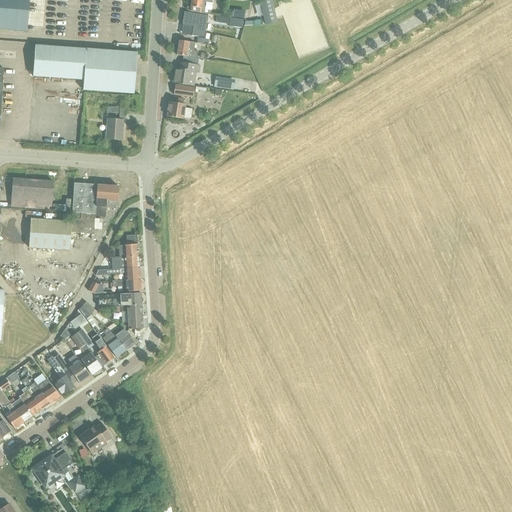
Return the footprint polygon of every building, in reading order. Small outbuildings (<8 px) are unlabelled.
[(0,0),(0,29),(26,32),(28,0),(0,0)] [(191,0),(190,12),(208,15),(211,16),(212,0),(191,0)] [(272,1),(261,4),(266,26),(277,23),(272,1)] [(184,12),(182,24),(193,26),(192,36),(205,38),(206,31),(206,28),(208,16),(184,12)] [(229,24),(229,26),(242,28),(243,21),(230,19),(229,24)] [(177,55),(183,56),(196,59),(197,58),(198,52),(194,51),(195,44),(179,41),(177,55)] [(33,77),(64,79),(84,80),(83,90),(134,94),(137,53),(35,46),(33,77)] [(175,69),(172,83),(193,87),(195,73),(198,73),(199,66),(197,66),(198,59),(197,58),(196,59),(183,56),(181,70),(175,69)] [(175,85),(173,95),(193,98),(194,88),(175,85)] [(169,102),(167,117),(183,120),(184,118),(191,119),(192,109),(185,108),(186,105),(183,105),(184,100),(178,99),(178,104),(169,102)] [(106,140),(122,141),(123,120),(107,119),(106,140)] [(81,127),(81,121),(67,120),(66,133),(81,134),(81,127)] [(11,207),(51,210),(53,183),(13,180),(11,207)] [(30,220),(28,248),(69,251),(70,238),(70,233),(92,235),(94,235),(94,230),(102,230),(102,219),(95,219),(95,217),(105,218),(106,208),(115,208),(115,202),(117,202),(118,187),(74,184),(71,222),(30,220)] [(119,258),(138,257),(137,245),(119,246),(119,258)] [(112,259),(105,259),(99,270),(139,268),(138,257),(119,258),(120,264),(112,264),(112,259)] [(99,270),(96,276),(125,274),(126,281),(140,280),(139,268),(99,270)] [(126,281),(113,281),(113,287),(126,286),(126,293),(140,292),(140,280),(126,281)] [(93,282),(88,290),(95,294),(103,293),(103,284),(98,285),(93,282)] [(120,299),(98,300),(98,307),(127,306),(127,307),(141,306),(141,294),(127,295),(120,295),(120,299)] [(83,307),(91,314),(95,310),(86,303),(83,307)] [(127,307),(128,318),(129,330),(143,329),(142,317),(141,306),(127,307)] [(115,336),(116,338),(125,351),(135,344),(127,332),(120,327),(112,333),(115,336)] [(92,329),(88,332),(92,339),(101,351),(97,353),(98,355),(97,357),(94,358),(101,368),(105,365),(114,359),(110,352),(106,347),(97,335),(92,329)] [(82,330),(77,334),(88,349),(93,346),(82,330)] [(108,346),(116,357),(125,351),(116,338),(115,336),(112,333),(108,336),(110,338),(107,340),(102,332),(97,335),(106,347),(108,346)] [(78,357),(91,375),(92,375),(101,368),(94,358),(88,349),(77,334),(71,338),(79,349),(80,349),(83,353),(78,357)] [(65,336),(59,341),(65,349),(72,343),(65,336)] [(63,361),(68,359),(63,349),(58,352),(63,361)] [(65,363),(60,367),(72,385),(77,381),(79,384),(90,376),(75,356),(68,360),(70,363),(67,366),(65,363)] [(72,385),(60,367),(52,357),(47,360),(60,379),(56,382),(56,383),(54,385),(61,395),(64,393),(64,394),(74,387),(72,385)] [(45,370),(36,375),(40,381),(49,375),(45,370)] [(15,372),(8,378),(12,384),(20,379),(15,372)] [(47,379),(38,386),(35,383),(32,385),(27,378),(21,382),(26,388),(42,410),(50,404),(60,398),(47,379)] [(0,383),(0,389),(1,391),(10,385),(6,379),(0,383)] [(24,394),(19,397),(20,399),(33,417),(42,410),(26,388),(22,391),(23,392),(24,394)] [(24,423),(9,402),(0,389),(0,405),(0,406),(5,405),(9,410),(5,414),(6,418),(14,429),(24,423)] [(13,399),(9,402),(24,423),(33,417),(20,399),(16,402),(13,399)] [(0,434),(2,438),(11,432),(0,417),(0,434)] [(90,430),(80,437),(81,439),(81,441),(83,443),(84,444),(92,454),(93,457),(102,451),(100,448),(106,444),(107,445),(114,441),(112,438),(102,423),(96,428),(95,426),(90,430)] [(54,461),(51,458),(54,456),(54,455),(30,471),(31,472),(33,470),(45,487),(64,475),(61,471),(73,463),(65,452),(54,461)] [(84,486),(78,477),(69,483),(75,492),(84,486)]
